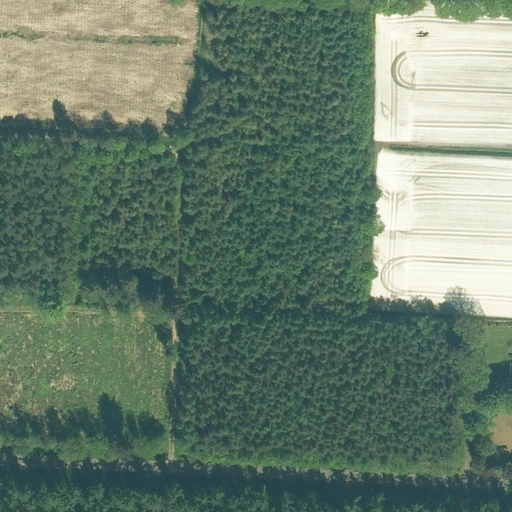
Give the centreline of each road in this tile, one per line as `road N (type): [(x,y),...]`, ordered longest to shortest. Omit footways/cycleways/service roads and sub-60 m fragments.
road 1 (tertiary): [(511,483),(0,458)]
road 2 (track): [(164,148),(175,153),(180,183),(169,467)]
road 3 (track): [(175,314),(0,306)]
road 4 (track): [(0,134),(164,148)]
road 5 (track): [(465,481),(473,322)]
